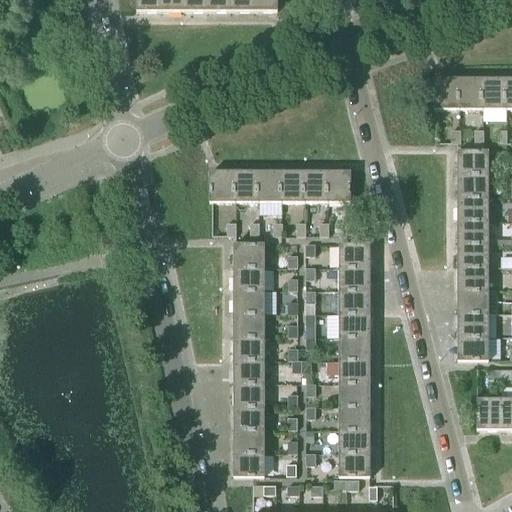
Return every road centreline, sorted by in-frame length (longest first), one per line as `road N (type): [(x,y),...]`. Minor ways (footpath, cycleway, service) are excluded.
road 1 (residential): [(347,46),(469,511)]
road 2 (residential): [(200,511),(121,138)]
road 3 (residential): [(121,138),(347,46)]
road 4 (residential): [(89,0),(121,138)]
road 5 (residential): [(347,46),(476,0)]
road 6 (unclassified): [(0,201),(121,138)]
